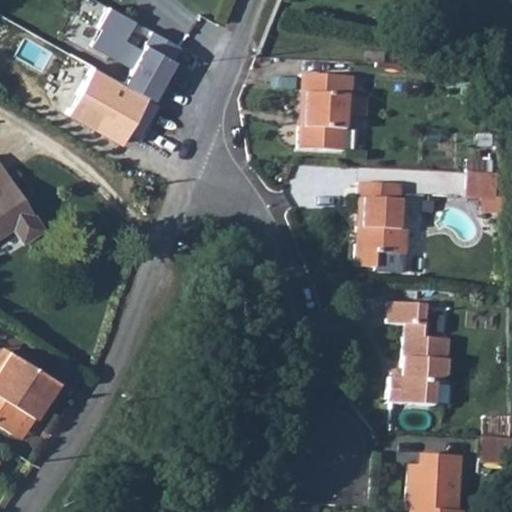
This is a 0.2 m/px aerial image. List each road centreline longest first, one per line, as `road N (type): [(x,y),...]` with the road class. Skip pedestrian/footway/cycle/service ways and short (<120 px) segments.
road 1 (residential): [(29,511),(137,317),(189,170)]
road 2 (residential): [(189,170),(252,210),(285,271),(323,457)]
road 3 (unknown): [(0,94),(124,171),(174,213)]
road 4 (residential): [(189,170),(258,0)]
